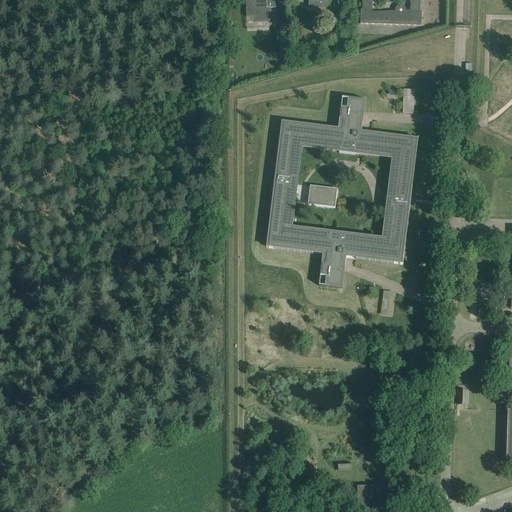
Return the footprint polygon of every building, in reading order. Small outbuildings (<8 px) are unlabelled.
[(267,0),(246,1),(246,17),(255,17),(255,23),(270,23),(269,8),(276,8),(275,0),(267,0)] [(362,0),(362,10),(361,10),(360,24),(391,25),(421,26),(422,12),(420,12),(420,0),(362,0)] [(413,114),(414,89),(403,89),(402,114),(413,114)] [(346,258),(402,265),(412,184),(418,139),(362,132),(366,101),(342,98),(338,129),(282,122),(274,184),(267,248),(323,255),(319,286),(343,289),(346,258)] [(392,315),(393,291),(382,291),(381,315),(392,315)] [(456,391),(456,406),(457,406),(468,406),(468,391),(457,391),(456,391)] [(389,495),(389,488),(357,487),(357,509),(389,510),(389,501),(395,502),(396,495),(389,495)]
